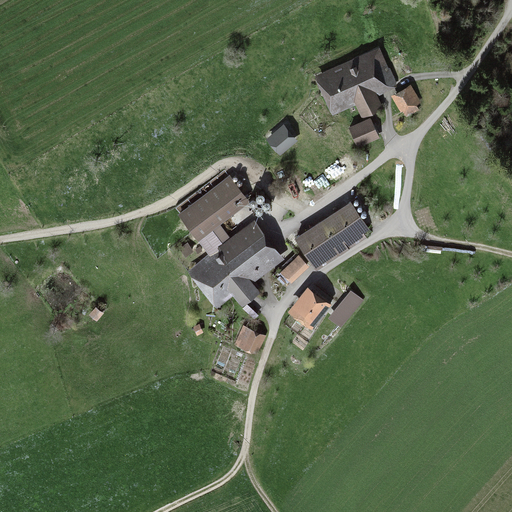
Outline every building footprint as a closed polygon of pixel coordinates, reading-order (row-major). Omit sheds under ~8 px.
[(366,114),(380,107),(373,90),(392,82),(377,47),(353,57),(356,63),(325,77),(337,105),(357,96),(366,114)] [(392,97),(403,117),(414,110),(403,90),(392,97)] [(351,127),(359,145),(379,136),(371,118),(351,127)] [(285,125),(264,141),(280,162),(301,145),(285,125)] [(248,199),(225,169),(176,207),(199,236),(248,199)] [(358,211),(366,205),(359,195),(298,235),(314,260),(363,228),(368,225),(358,211)] [(258,289),(247,275),(277,252),(255,223),(213,255),(215,257),(197,272),(217,298),(232,287),(236,292),(237,291),(243,300),(258,289)] [(297,251),(273,273),(286,287),(310,265),(297,251)] [(309,290),(296,308),(311,320),(322,307),(325,309),(330,303),(324,299),(322,301),(309,290)] [(256,351),(265,334),(245,324),(237,342),(256,351)]
